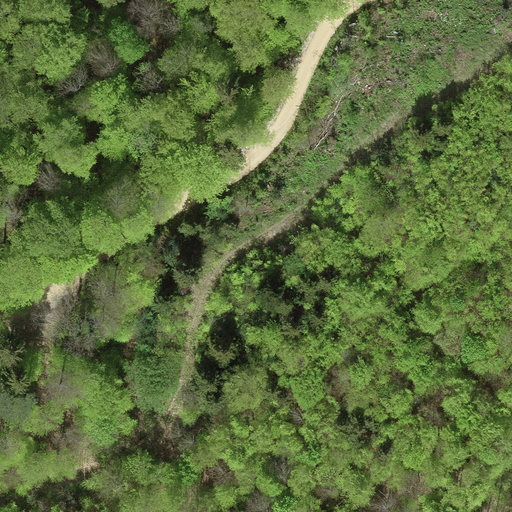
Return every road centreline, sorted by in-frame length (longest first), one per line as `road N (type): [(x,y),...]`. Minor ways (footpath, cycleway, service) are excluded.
road 1 (track): [(511,49),(382,131),(302,216),(234,254),(199,312),(179,402),(160,435),(111,464),(0,496)]
road 2 (track): [(0,320),(45,300),(100,249),(264,147),(347,0)]
